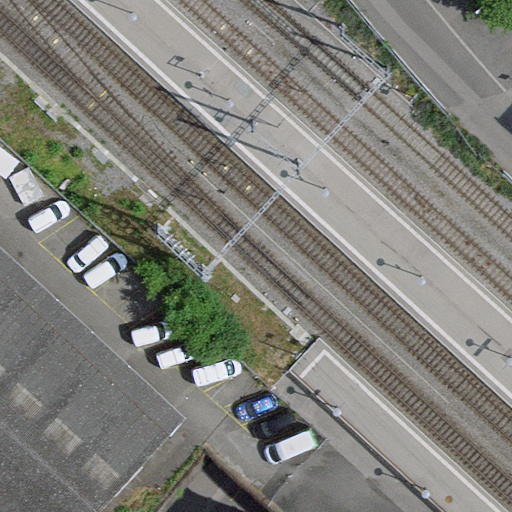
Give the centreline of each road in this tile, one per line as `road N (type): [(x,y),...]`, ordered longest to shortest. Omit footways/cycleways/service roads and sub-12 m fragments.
road 1 (tertiary): [(511,227),(282,511)]
road 2 (residential): [(390,0),(511,138)]
